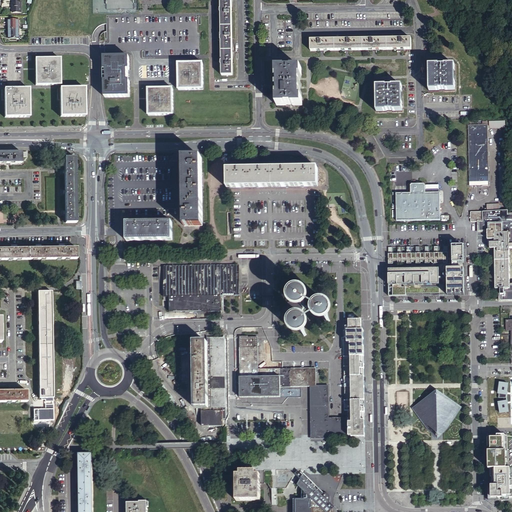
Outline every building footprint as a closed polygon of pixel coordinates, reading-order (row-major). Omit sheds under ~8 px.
[(230,0),(219,0),(219,10),(219,13),(220,38),(219,38),(219,41),(220,41),(220,52),(220,62),(220,66),(220,76),(231,76),(230,0)] [(12,12),(21,12),(21,2),(12,2),(12,12)] [(9,20),(9,29),(19,29),(18,20),(9,20)] [(9,29),(9,39),(19,39),(19,29),(9,29)] [(410,39),(309,40),(309,51),(319,51),(319,50),(323,50),(323,51),(344,51),(344,50),(348,50),(348,51),(371,50),(371,49),(375,49),(375,50),(396,50),(396,49),(400,49),(400,50),(410,50),(410,39)] [(128,58),(103,58),(103,71),(105,71),(105,82),(103,82),(104,98),(129,98),(128,81),(126,81),(126,71),(128,71),(128,58)] [(59,59),(34,60),(34,86),(59,86),(59,59)] [(202,63),(177,64),(177,91),(202,90),(202,63)] [(453,66),(428,66),(428,91),(438,91),(438,90),(444,90),(444,91),(454,91),(453,66)] [(284,68),(275,69),(275,77),(276,77),(277,98),(275,98),(275,106),(285,106),(285,105),(291,105),(291,106),(301,106),(301,97),(299,97),(299,76),(300,76),(300,68),(290,68),(290,69),(284,69),(284,68)] [(401,87),(375,87),(376,112),(385,112),(385,111),(391,111),(391,112),(401,112),(401,87)] [(84,89),(59,89),(59,118),(84,117),(84,89)] [(172,89),(147,90),(147,116),(172,116),(172,89)] [(28,90),(3,90),(3,119),(28,118),(28,90)] [(470,166),(470,186),(489,186),(487,126),(482,126),(469,126),(470,166)] [(22,152),(0,152),(0,163),(6,163),(6,164),(9,164),(9,163),(22,163),(22,157),(27,157),(26,152),(22,152)] [(74,158),(63,159),(63,171),(63,175),(64,175),(64,192),(63,192),(63,195),(64,195),(64,212),(63,212),(63,215),(64,215),(64,224),(75,224),(74,158)] [(200,158),(182,159),(182,172),(184,172),(184,175),(184,191),(183,191),(183,223),(183,227),(202,227),(202,222),(201,189),(200,158)] [(316,168),(225,170),(226,189),(240,188),(239,187),(258,186),(258,188),(285,188),(285,186),(303,185),(303,187),(317,187),(316,168)] [(440,221),(440,194),(440,193),(438,193),(425,193),(425,190),(425,186),(425,185),(424,184),(422,184),(420,184),(419,183),(419,182),(416,183),(416,184),(412,184),(410,185),(410,193),(399,194),(396,194),(396,221),(400,221),(440,221)] [(495,223),(501,223),(505,223),(505,219),(505,218),(511,217),(511,210),(507,211),(507,210),(481,211),(481,222),(478,222),(478,231),(486,230),(489,230),(489,224),(495,224),(495,223)] [(470,212),(470,222),(478,222),(481,222),(481,211),(470,212)] [(489,249),(493,249),(494,289),(499,289),(499,301),(511,301),(511,285),(508,286),(508,248),(511,247),(511,217),(505,218),(505,219),(505,223),(501,223),(495,223),(495,224),(489,224),(489,230),(486,230),(486,239),(494,239),(494,243),(489,243),(489,249)] [(171,222),(125,223),(125,242),(139,241),(139,240),(157,239),(157,241),(171,241),(171,222)] [(453,268),(465,268),(465,247),(450,247),(434,247),(434,254),(392,254),(392,263),(453,262),(453,268)] [(0,261),(27,261),(76,260),(76,249),(63,249),(60,249),(39,249),(36,249),(15,250),(11,250),(0,250),(0,261)] [(238,265),(223,265),(223,261),(167,262),(167,278),(170,278),(170,293),(172,293),(172,308),(224,307),(224,289),(238,288),(238,265)] [(406,297),(406,288),(440,288),(440,272),(389,272),(390,289),(393,289),(394,297),(406,297)] [(465,294),(465,273),(448,273),(449,294),(465,294)] [(291,325),(290,328),(293,328),(295,328),(298,329),(300,330),(301,331),(304,334),(304,335),(305,337),(306,336),(307,335),(307,333),(306,332),(305,330),(305,328),(305,326),(305,325),(305,323),(307,320),(307,319),(305,318),(304,318),(304,316),(304,314),(304,312),(304,310),(304,309),(306,308),(307,307),(306,306),(305,304),(304,302),(304,300),(304,297),(305,295),(306,294),(307,292),(305,291),(304,291),(303,292),(302,294),(299,296),(298,297),(296,298),(294,299),(290,299),(291,302),(289,303),(287,303),(285,305),(284,307),(282,309),(281,311),(281,313),(281,316),(282,317),(282,320),(284,321),(286,323),(288,324),(291,325)] [(42,293),(37,293),(39,399),(44,399),(44,410),(33,411),(33,422),(35,422),(49,421),(53,421),(52,410),(47,410),(47,399),(52,399),(50,293),(45,293),(42,293)] [(330,322),(330,321),(329,319),(328,318),(327,315),(327,314),(327,312),(328,310),(328,309),(329,307),(330,306),(330,305),(329,304),(327,304),(326,306),(325,308),(322,310),(318,311),(316,312),(314,312),(314,314),(314,315),(316,315),(319,315),(321,316),(323,317),(324,318),(326,320),(327,322),(330,322)] [(348,411),(348,418),(349,434),(349,436),(351,436),(352,437),(365,437),(364,330),(361,330),(361,320),(347,320),(347,330),(343,331),(344,411),(348,411)] [(331,324),(324,322),(320,334),(327,336),(331,324)] [(248,334),(240,334),(240,351),(258,351),(258,335),(248,335),(248,334)] [(222,336),(211,336),(211,341),(211,408),(223,408),(223,363),(222,341),(222,336)] [(223,419),(226,419),(225,398),(225,371),(225,341),(222,341),(223,363),(223,408),(211,408),(208,408),(202,408),(202,411),(220,411),(223,411),(223,419)] [(202,408),(208,408),(208,395),(208,343),(195,343),(195,408),(202,408)] [(281,397),(281,387),(281,384),(281,378),(281,369),(258,370),(258,351),(240,351),(241,386),(241,398),(244,398),(281,397)] [(289,378),(281,378),(281,384),(311,384),(311,375),(316,375),(316,369),(289,369),(289,378)] [(281,369),(281,378),(289,378),(289,369),(281,369)] [(316,387),(313,387),(313,434),(329,434),(349,434),(348,418),(328,418),(328,387),(316,387)] [(0,402),(27,402),(27,391),(15,391),(15,389),(11,389),(11,391),(0,391),(0,402)] [(430,397),(413,408),(428,429),(431,432),(434,432),(435,434),(439,434),(441,431),(444,432),(446,430),(461,408),(444,396),(442,397),(438,394),(437,394),(436,394),(432,397),(430,397)] [(202,411),(202,427),(223,426),(223,421),(220,422),(220,411),(202,411)] [(507,435),(487,435),(488,462),(488,468),(491,468),(506,468),(506,451),(507,451),(507,435)] [(93,511),(93,454),(79,454),(79,511),(93,511)] [(491,486),(488,486),(488,498),(488,500),(505,500),(505,498),(511,497),(511,480),(510,481),(510,475),(510,468),(509,468),(491,468),(491,486)] [(235,474),(235,501),(259,501),(259,474),(255,474),(255,471),(239,471),(239,474),(235,474)] [(301,490),(301,499),(294,499),(293,511),(331,511),(332,509),(334,507),(330,503),(330,502),(329,501),(330,500),(330,498),(330,497),(329,496),(329,495),(328,494),(327,493),(325,493),(324,493),(323,494),(322,494),(318,490),(316,491),(314,488),(314,487),(315,486),(314,485),(313,485),(312,485),(311,485),(302,475),(300,480),(297,485),(301,490)] [(148,511),(148,503),(140,502),(140,504),(128,504),(127,511),(148,511)]
